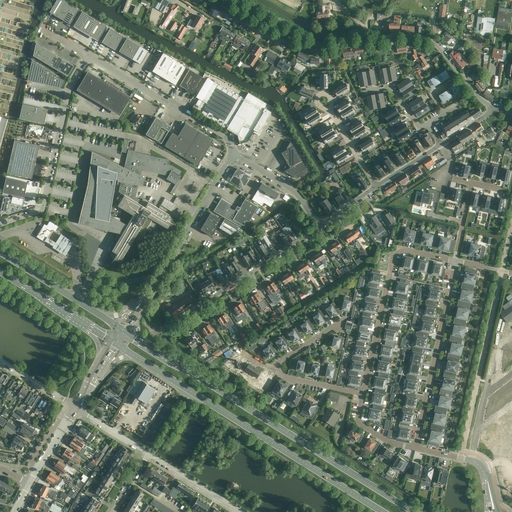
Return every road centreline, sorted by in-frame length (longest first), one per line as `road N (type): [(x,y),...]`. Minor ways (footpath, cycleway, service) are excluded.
road 1 (secondary): [(413,511),(143,342)]
road 2 (residential): [(491,109),(427,39),(319,47),(227,0)]
road 3 (secondary): [(134,356),(382,511)]
road 4 (residential): [(362,394),(392,257),(404,249),(455,261)]
road 5 (residential): [(415,448),(455,261)]
road 6 (residential): [(159,330),(319,226)]
road 7 (residential): [(15,218),(42,210),(68,88),(88,56)]
road 8 (residential): [(88,56),(227,138),(233,155)]
road 9 (residential): [(362,394),(271,367),(341,321)]
road 10 (residential): [(143,299),(233,155)]
road 11 (secondary): [(104,317),(0,252)]
